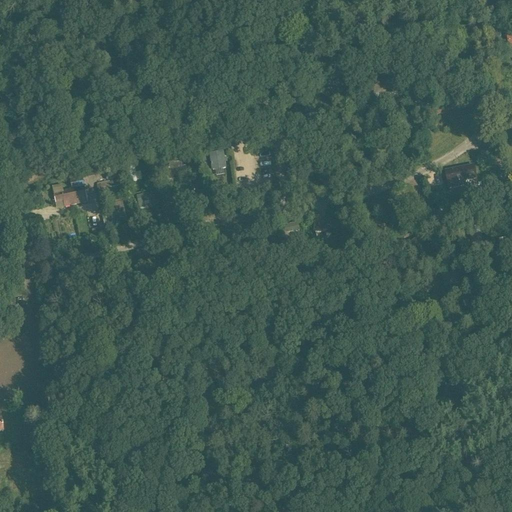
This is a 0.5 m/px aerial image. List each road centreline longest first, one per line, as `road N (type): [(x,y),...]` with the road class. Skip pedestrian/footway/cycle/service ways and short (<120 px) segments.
road 1 (track): [(511,343),(422,370),(393,237),(425,220),(416,182),(386,137),(354,137),(322,155)]
road 2 (unclassified): [(0,124),(56,511)]
road 3 (track): [(271,124),(76,162),(62,152),(44,53)]
road 4 (track): [(259,60),(52,95)]
road 5 (track): [(284,210),(249,12)]
road 6 (track): [(345,0),(380,72),(404,92),(415,98),(490,86)]
road 7 (track): [(471,0),(498,127)]
road 8 (track): [(265,92),(304,87),(326,58),(372,54)]
